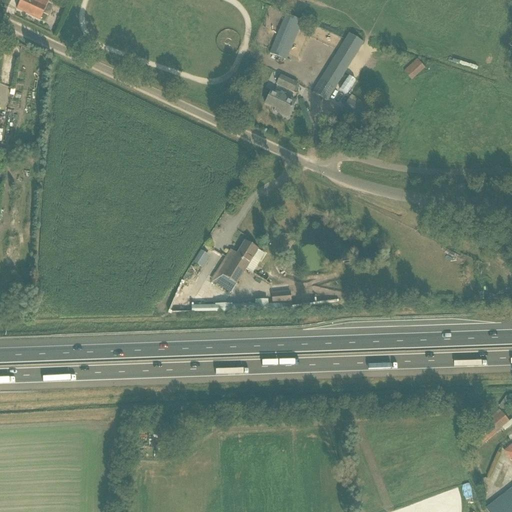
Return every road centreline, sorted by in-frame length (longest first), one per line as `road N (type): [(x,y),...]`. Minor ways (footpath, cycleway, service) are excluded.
road 1 (motorway): [(511,333),(0,354)]
road 2 (motorway): [(0,377),(511,360)]
road 3 (unclassified): [(323,171),(0,23)]
road 4 (unclassified): [(511,207),(426,204),(372,193),(323,171)]
road 5 (unclassified): [(323,171),(333,162),(401,173),(511,171)]
